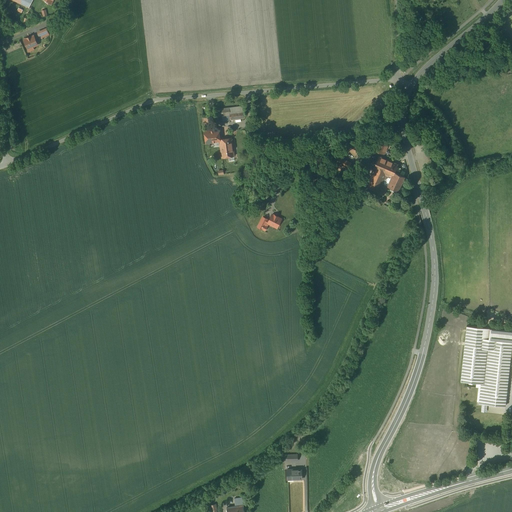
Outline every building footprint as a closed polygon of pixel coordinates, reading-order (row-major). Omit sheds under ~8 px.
[(33,0),(12,0),(30,9),(33,0)] [(46,28),(37,32),(40,39),(49,35),(46,28)] [(28,49),(33,47),(38,45),(35,36),(24,40),(28,49)] [(243,106),(229,108),(230,114),(230,119),(245,117),(243,106)] [(230,114),(229,108),(217,110),(218,117),(222,116),(222,115),(230,114)] [(219,129),(204,131),(206,144),(220,142),(222,158),(234,156),(231,138),(220,140),(219,129)] [(342,149),(355,155),(361,145),(347,138),(342,149)] [(379,138),(373,150),(383,154),(389,143),(379,138)] [(373,169),(365,187),(378,192),(378,193),(383,195),(388,186),(398,191),(404,177),(394,172),(398,164),(379,156),(373,169)] [(350,166),(337,159),(336,161),(335,164),(348,170),(350,167),(350,166)] [(282,220),(270,215),(268,220),(261,218),(257,228),(266,231),(268,225),(277,229),(282,220)] [(511,331),(466,326),(461,382),(479,386),(477,404),(504,407),(510,357),(511,357),(511,331)] [(301,469),(287,470),(287,479),(302,479),(301,469)]
